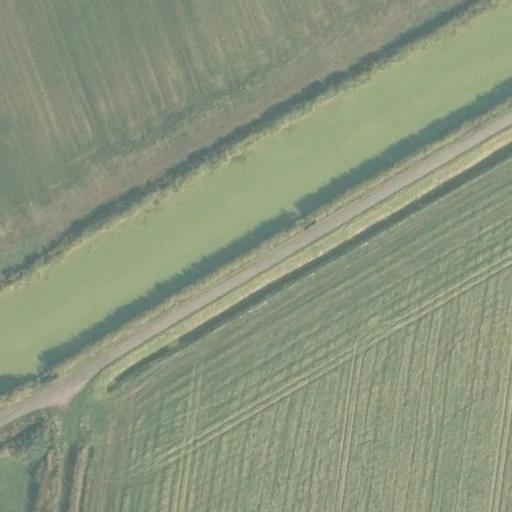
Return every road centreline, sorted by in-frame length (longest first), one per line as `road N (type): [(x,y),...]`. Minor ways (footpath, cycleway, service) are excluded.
road 1 (unclassified): [(511,118),(0,422)]
road 2 (track): [(63,511),(72,446),(56,387)]
